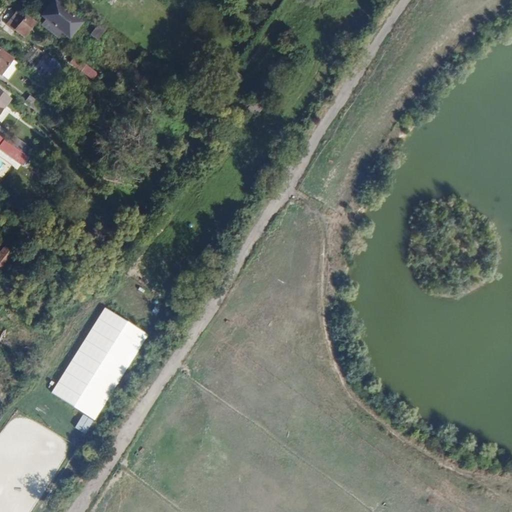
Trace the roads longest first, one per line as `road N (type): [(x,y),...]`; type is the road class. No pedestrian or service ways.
road 1 (track): [(70,511),(403,0)]
road 2 (unknown): [(0,419),(340,0)]
